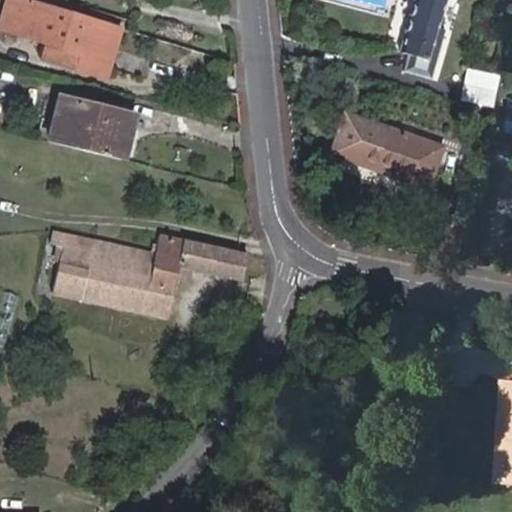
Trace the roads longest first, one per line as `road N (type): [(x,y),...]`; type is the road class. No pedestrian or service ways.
road 1 (residential): [(290,255),(269,337),(239,406),(143,511)]
road 2 (residential): [(290,255),(255,0)]
road 3 (residential): [(511,292),(290,255)]
